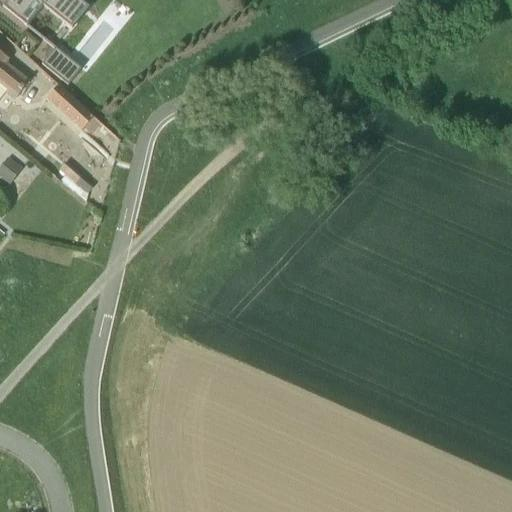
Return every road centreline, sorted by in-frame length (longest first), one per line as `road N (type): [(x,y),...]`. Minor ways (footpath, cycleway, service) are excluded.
road 1 (unclassified): [(239,145),(0,392)]
road 2 (track): [(455,0),(342,56),(292,90),(239,145)]
